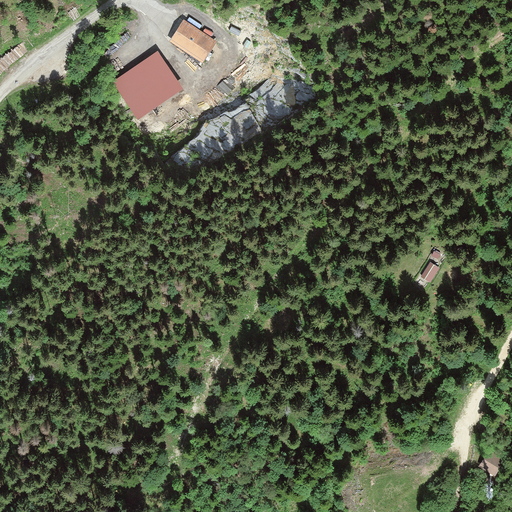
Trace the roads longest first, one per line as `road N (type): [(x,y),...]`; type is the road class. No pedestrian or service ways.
road 1 (track): [(511,336),(476,398),(461,490),(449,507),(432,511)]
road 2 (unclassified): [(0,95),(30,63),(119,0)]
